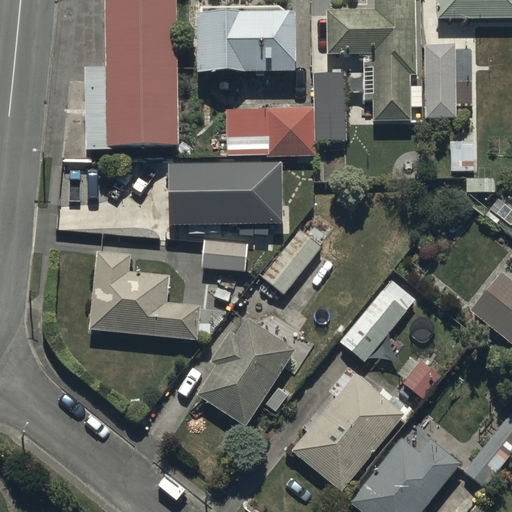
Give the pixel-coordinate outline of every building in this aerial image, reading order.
[(104,0),(105,65),(82,65),(83,152),(184,151),(182,0),(104,0)] [(417,76),(416,0),(372,0),(373,8),(327,8),(327,54),(365,54),(365,102),(373,102),(373,120),(413,120),(413,106),(421,106),(421,85),(410,85),(409,76),(417,76)] [(511,0),(438,0),(439,18),(511,18),(511,0)] [(296,12),(198,12),(198,72),(296,72),(296,12)] [(456,118),(454,45),(423,46),(425,119),(456,118)] [(312,109),(312,141),(346,141),(346,72),(312,72),(312,109)] [(312,141),(312,109),(232,109),(232,155),(312,155),(312,141)] [(473,149),(443,149),(444,172),(474,171),(473,149)] [(284,163),(168,163),(168,225),(188,225),(188,234),(206,233),(206,226),(247,226),(247,233),(264,233),(264,224),(285,223),(284,163)] [(322,246),(300,229),(262,277),(267,282),(263,287),(276,298),(281,293),(283,295),(322,246)] [(247,244),(204,242),(203,270),(245,272),(247,244)] [(96,251),(89,330),(197,340),(200,307),(167,304),(170,276),(128,272),(130,254),(96,251)] [(511,282),(501,274),(470,314),(511,346),(511,282)] [(341,344),(364,363),(399,320),(414,333),(425,319),(410,306),(415,301),(390,281),(339,342),(341,344)] [(278,403),(266,396),(294,351),(245,320),(235,335),(228,330),(208,362),(215,366),(196,397),(246,428),(259,406),(272,414),(278,403)] [(318,368),(331,380),(349,360),(336,348),(318,368)] [(422,400),(441,377),(420,359),(417,363),(411,359),(398,374),(406,380),(403,384),(422,400)] [(343,492),(404,414),(349,368),(330,392),(334,395),(290,451),(343,492)] [(511,410),(462,473),(483,489),(511,452),(511,410)] [(420,511),(460,463),(429,439),(419,452),(400,437),(349,502),(361,511),(420,511)]
